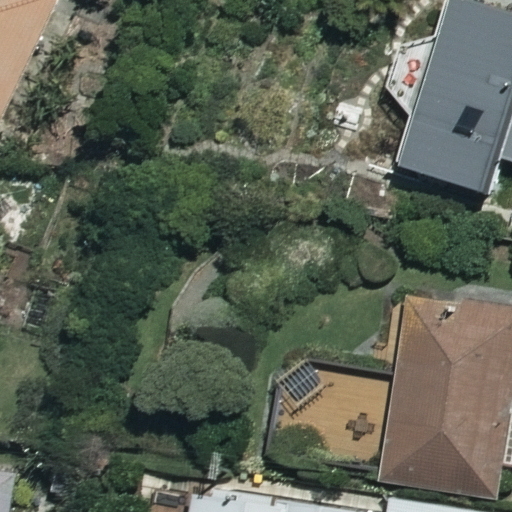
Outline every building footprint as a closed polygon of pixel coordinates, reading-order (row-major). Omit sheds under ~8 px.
[(0,0),(0,121),(57,0),(0,0)] [(511,166),(511,4),(498,0),(436,0),(388,160),(490,191),(499,162),(511,166)] [(511,304),(406,287),(376,475),(495,494),(500,463),(511,464),(511,304)] [(0,511),(9,511),(16,474),(0,470),(0,511)] [(137,511),(478,511),(387,496),(383,511),(379,511),(145,471),(137,511)]
